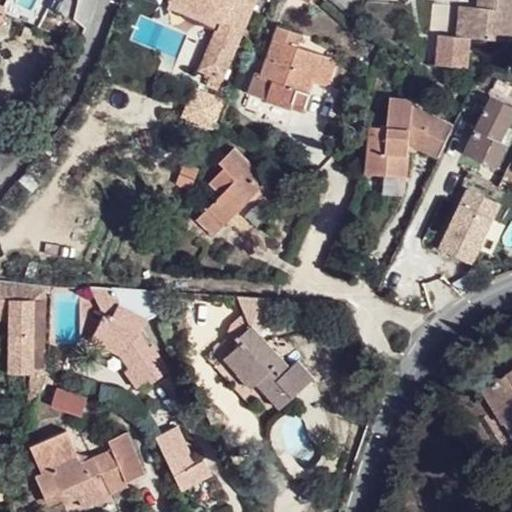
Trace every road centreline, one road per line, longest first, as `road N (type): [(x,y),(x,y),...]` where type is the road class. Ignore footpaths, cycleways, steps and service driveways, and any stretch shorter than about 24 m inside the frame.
road 1 (unknown): [(431,336),(306,275),(304,259),(334,181),(306,138)]
road 2 (secondary): [(511,291),(450,318),(431,336),(398,405),(364,511)]
road 3 (residential): [(110,0),(69,106),(0,182)]
